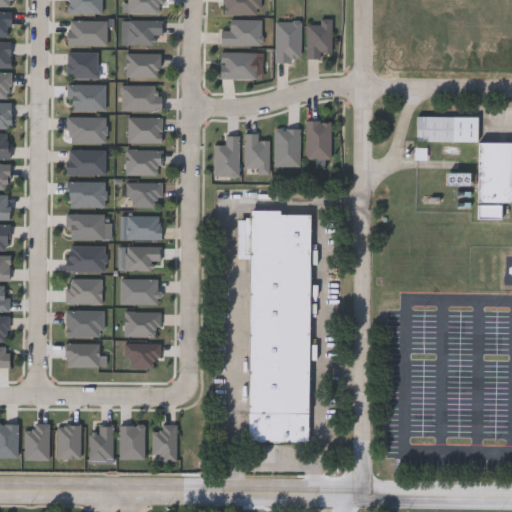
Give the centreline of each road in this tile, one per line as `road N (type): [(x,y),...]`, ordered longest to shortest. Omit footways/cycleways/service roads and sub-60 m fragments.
road 1 (residential): [(366,87),(363,492)]
road 2 (residential): [(41,0),(38,397)]
road 3 (residential): [(195,0),(190,396)]
road 4 (tertiary): [(0,489),(363,492)]
road 5 (residential): [(0,396),(190,396)]
road 6 (residential): [(366,87),(194,109)]
road 7 (tertiary): [(363,492),(511,494)]
road 8 (residential): [(511,88),(366,87)]
